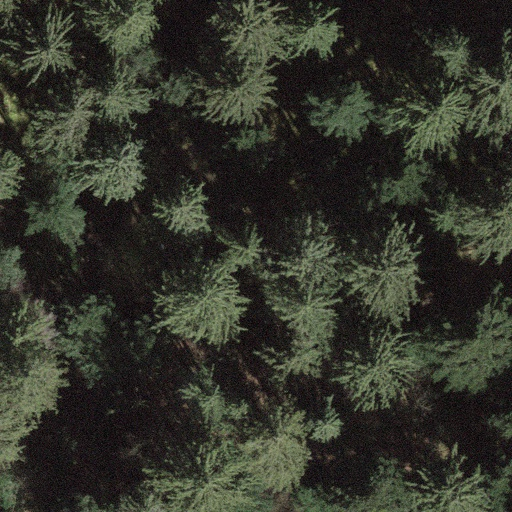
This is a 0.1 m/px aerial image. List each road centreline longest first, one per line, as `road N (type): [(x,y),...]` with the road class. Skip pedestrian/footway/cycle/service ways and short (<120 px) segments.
road 1 (track): [(0,296),(103,316),(511,309)]
road 2 (track): [(213,0),(103,316),(53,405),(0,451)]
